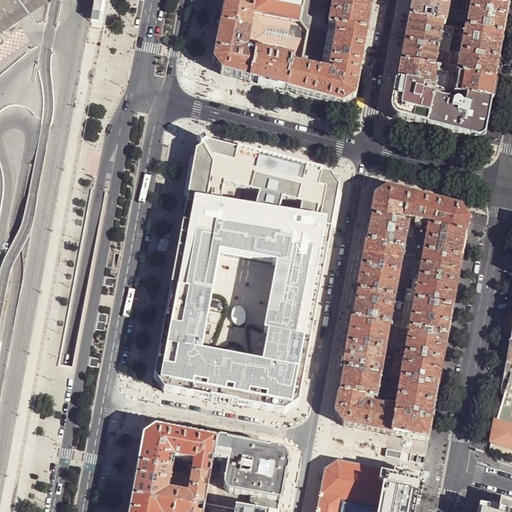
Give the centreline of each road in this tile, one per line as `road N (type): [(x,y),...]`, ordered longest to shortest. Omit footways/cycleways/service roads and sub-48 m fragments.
road 1 (trunk): [(189,0),(95,511)]
road 2 (trunk): [(134,92),(106,153),(49,468),(50,511)]
road 3 (tertiary): [(134,92),(56,511)]
road 4 (trunk): [(439,511),(511,96)]
road 5 (tertiary): [(104,400),(165,97)]
road 6 (residential): [(364,149),(308,438)]
road 7 (tertiary): [(454,469),(506,184)]
road 8 (residential): [(308,438),(104,400)]
road 9 (secondary): [(364,149),(165,97)]
road 10 (residential): [(364,149),(391,0)]
road 11 (secondary): [(506,184),(364,149)]
